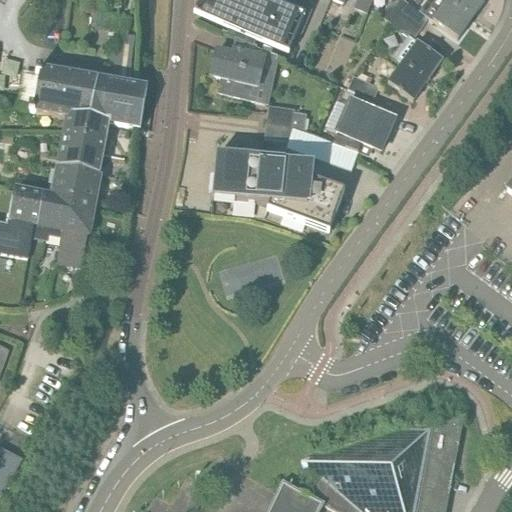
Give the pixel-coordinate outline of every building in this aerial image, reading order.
[(206,0),(200,16),(246,35),(243,42),(253,47),(256,39),(283,51),(294,24),(289,22),(294,11),(299,14),(305,0),(206,0)] [(371,0),(358,0),(355,9),(366,14),(371,0)] [(399,0),(392,0),(380,18),(391,26),(399,16),(406,5),(399,0)] [(457,42),(472,22),(442,0),(427,0),(418,13),(406,5),(399,16),(420,31),(428,20),(432,23),(431,23),(457,42)] [(442,0),(472,22),(487,1),(485,0),(442,0)] [(19,17),(27,23),(34,14),(26,8),(19,17)] [(391,26),(408,38),(408,39),(413,42),(420,31),(399,16),(391,26)] [(403,45),(394,59),(402,65),(427,83),(429,81),(432,77),(442,63),(416,45),(411,51),(403,45)] [(265,55),(249,48),(247,56),(264,60),(265,55)] [(247,56),(232,53),(231,57),(216,53),(210,79),(225,83),(223,91),(238,94),(240,86),(257,90),(264,60),(247,56)] [(0,90),(8,91),(8,77),(21,77),(21,61),(7,61),(6,76),(0,75),(0,90)] [(402,65),(386,86),(412,104),(421,92),(424,88),(427,83),(402,65)] [(139,132),(146,91),(36,72),(35,77),(38,78),(33,109),(29,108),(28,114),(67,123),(68,120),(108,126),(139,132)] [(348,91),(373,102),(378,90),(353,79),(348,91)] [(333,146),(332,147),(344,151),(357,155),(357,154),(360,149),(360,148),(370,153),(380,157),(388,141),(395,124),(374,115),(369,113),(372,104),(354,96),(351,105),(347,103),(345,108),(334,133),(332,136),(336,138),(335,140),(333,146)] [(266,125),(290,131),(292,116),(292,113),(268,109),(266,125)] [(290,131),(303,135),(305,118),(292,116),(290,131)] [(68,120),(66,134),(85,138),(82,155),(102,159),(108,127),(68,120)] [(288,145),(290,131),(266,125),(264,141),(288,145)] [(66,134),(59,170),(98,177),(102,159),(82,155),(85,138),(66,134)] [(0,146),(12,147),(13,137),(0,136),(0,146)] [(215,158),(211,201),(268,208),(307,221),(304,227),(306,228),(307,227),(327,234),(333,217),(335,217),(343,195),(297,178),(296,181),(281,175),(282,166),(284,167),(284,165),(215,158)] [(59,170),(54,196),(93,203),(98,177),(59,170)] [(0,227),(0,255),(27,261),(32,237),(36,238),(38,228),(44,199),(14,193),(9,220),(8,222),(7,228),(0,227)] [(80,271),(93,203),(54,196),(53,200),(51,209),(68,213),(65,230),(62,230),(61,239),(56,267),(80,271)] [(53,200),(44,199),(38,228),(36,238),(42,239),(47,236),(61,239),(62,230),(65,230),(68,213),(51,209),(53,200)] [(98,251),(97,258),(108,261),(109,253),(98,251)] [(305,458),(301,463),(302,470),(310,477),(321,479),(361,511),(445,511),(455,461),(463,420),(428,429),(323,457),(314,455),(305,458)] [(0,447),(0,497),(3,499),(25,462),(0,447)] [(318,511),(321,506),(283,487),(270,511),(318,511)]
